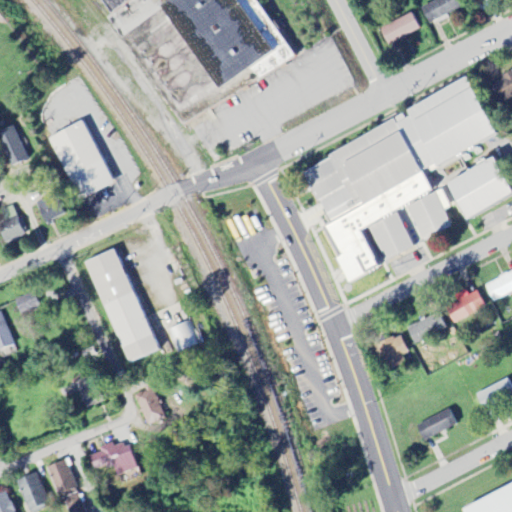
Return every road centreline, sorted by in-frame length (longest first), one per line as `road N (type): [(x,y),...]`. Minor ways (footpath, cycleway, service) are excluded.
road 1 (residential): [(172,197),(258,164),(511,28)]
road 2 (residential): [(396,511),(334,325),(258,164)]
road 3 (residential): [(0,475),(132,410),(58,251)]
road 4 (residential): [(334,325),(511,233)]
road 5 (residential): [(0,277),(172,197)]
road 6 (residential): [(394,502),(511,440)]
